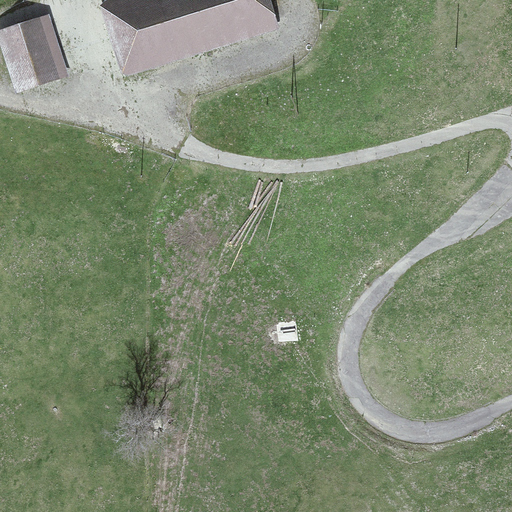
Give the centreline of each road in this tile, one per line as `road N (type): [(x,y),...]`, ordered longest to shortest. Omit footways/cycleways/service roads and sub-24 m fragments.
road 1 (track): [(0,98),(131,128),(190,155),(325,170),(495,119),(511,121)]
road 2 (track): [(511,184),(484,216),(362,309),(349,372),(355,395),(373,413),(420,437),(511,403)]
